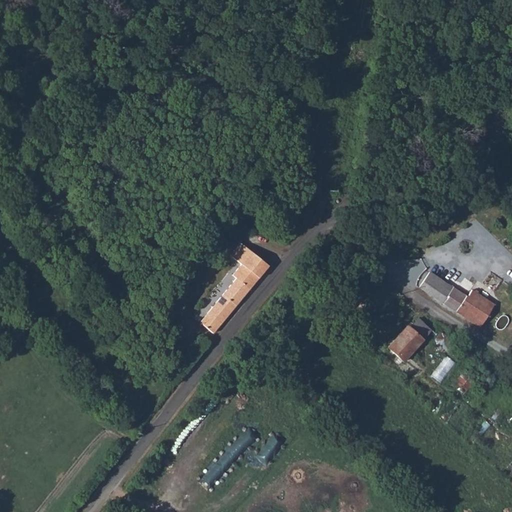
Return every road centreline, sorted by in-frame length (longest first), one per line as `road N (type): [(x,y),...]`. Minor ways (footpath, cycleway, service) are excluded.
road 1 (unclassified): [(94,511),(328,213),(511,112)]
road 2 (track): [(302,0),(328,213),(420,300),(511,370)]
